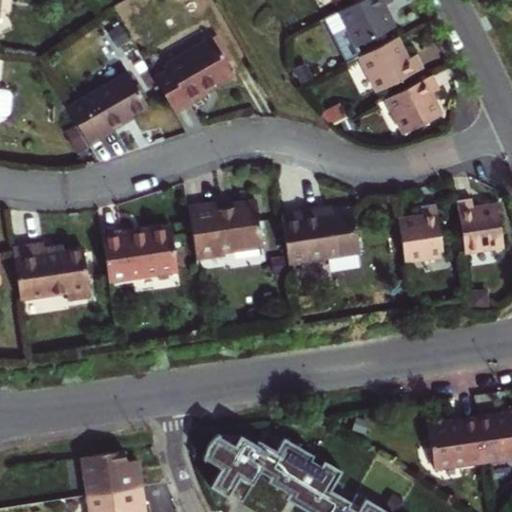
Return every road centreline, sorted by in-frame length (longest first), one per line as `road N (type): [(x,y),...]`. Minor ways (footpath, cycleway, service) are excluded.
road 1 (residential): [(0,183),(100,183),(249,139),(394,168),(511,129)]
road 2 (residential): [(511,340),(170,393)]
road 3 (residential): [(170,393),(0,413)]
road 4 (residential): [(452,0),(511,128)]
road 5 (residential): [(196,511),(175,453),(170,393)]
